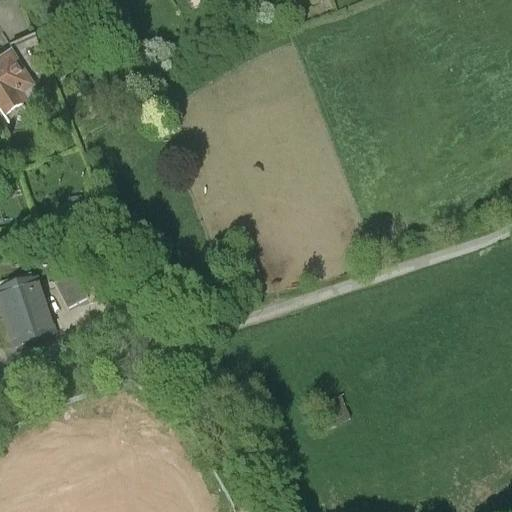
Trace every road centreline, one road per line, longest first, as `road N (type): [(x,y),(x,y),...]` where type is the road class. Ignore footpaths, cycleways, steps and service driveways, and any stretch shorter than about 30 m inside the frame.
road 1 (track): [(0,246),(60,242),(129,280),(183,348),(252,511)]
road 2 (track): [(183,348),(511,231)]
